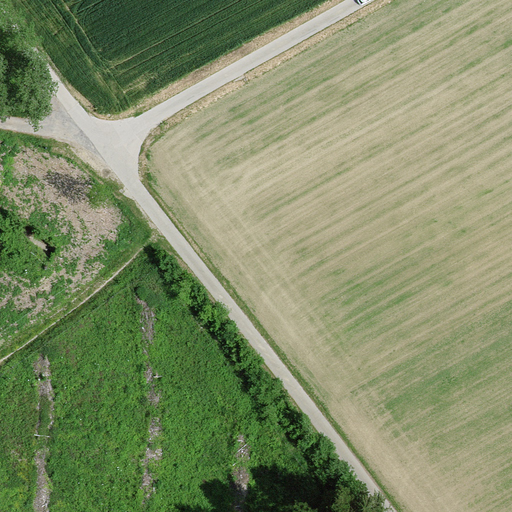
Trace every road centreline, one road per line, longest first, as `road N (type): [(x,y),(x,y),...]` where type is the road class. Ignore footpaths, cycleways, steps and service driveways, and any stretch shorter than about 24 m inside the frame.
road 1 (unclassified): [(388,511),(0,14)]
road 2 (track): [(361,0),(101,142),(0,122)]
